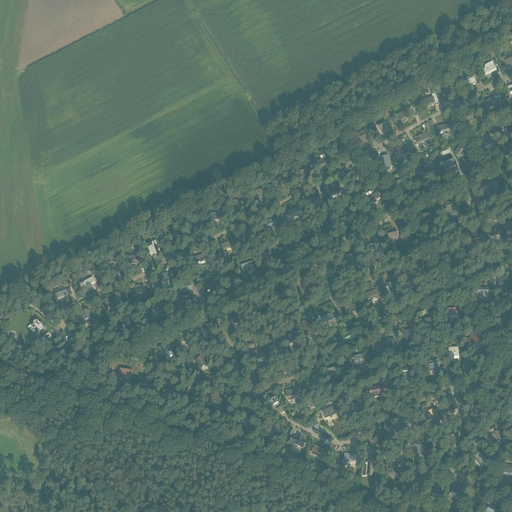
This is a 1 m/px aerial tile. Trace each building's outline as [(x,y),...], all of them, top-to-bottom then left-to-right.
[(484,69),(483,69),(484,71),(484,73),(486,76),(488,74),(492,72),(495,71),(494,69),(495,69),(493,65),(493,64),(492,62),(485,65),(484,68),(484,69)] [(465,82),(462,83),(463,84),(465,89),(468,88),(472,85),(475,84),(474,82),(475,81),(473,78),(469,79),(469,78),(467,78),(465,79),(464,80),(465,82)] [(445,91),(443,96),(448,98),(449,95),(452,96),(453,94),(455,94),(457,90),(452,88),(451,90),(448,89),(447,91),(445,91)] [(425,100),(422,101),(422,103),(424,108),(431,106),(435,105),(434,104),(433,99),(437,98),(435,94),(431,94),(432,98),(427,99),(427,98),(426,98),(425,98),(425,99),(425,100)] [(483,102),(484,105),(487,111),(497,107),(497,105),(494,98),(483,102)] [(461,113),(462,117),(464,117),(465,119),(467,118),(467,117),(472,115),(472,116),(478,114),(477,113),(478,112),(477,108),(461,113)] [(407,110),(397,115),(398,118),(400,122),(402,121),(402,122),(403,123),(406,121),(406,120),(406,119),(405,118),(407,117),(408,118),(410,117),(413,115),(409,109),(407,110)] [(377,126),(379,128),(381,132),(388,128),(384,122),(377,126)] [(437,128),(438,132),(439,134),(453,130),(451,124),(437,128)] [(504,127),(499,128),(499,133),(502,132),(502,134),(503,139),(506,138),(506,139),(507,139),(507,138),(510,138),(510,133),(509,130),(504,131),(504,127)] [(358,137),(359,140),(362,144),(368,140),(364,133),(358,137)] [(414,139),(416,142),(417,144),(424,142),(426,146),(432,144),(428,134),(414,139)] [(478,142),(480,145),(481,145),(482,147),(484,147),(484,145),(489,144),(489,145),(492,144),(489,135),(486,136),(486,139),(478,142)] [(399,148),(396,149),(397,152),(398,155),(404,153),(404,154),(409,153),(406,146),(404,146),(402,141),(397,142),(399,148)] [(335,152),(336,153),(338,158),(340,157),(340,156),(341,156),(341,155),(344,153),(345,154),(347,153),(347,152),(348,152),(346,147),(335,152)] [(459,151),(456,156),(461,159),(465,161),(468,157),(471,152),(467,150),(465,152),(463,150),(462,152),(459,151)] [(312,164),(315,170),(320,168),(319,167),(324,164),(325,165),(327,164),(326,162),(327,162),(324,154),(319,157),(321,160),(312,164)] [(390,166),(388,156),(381,158),(384,168),(390,166)] [(444,163),(444,164),(446,168),(451,166),(451,167),(455,166),(452,159),(444,163)] [(459,174),(457,169),(461,168),(460,165),(447,169),(449,178),(459,174)] [(436,168),(430,170),(433,177),(439,175),(436,168)] [(297,171),(297,173),(298,178),(306,176),(304,169),(297,171)] [(360,170),(349,174),(351,181),(362,177),(360,170)] [(414,175),(411,180),(420,184),(422,180),(423,180),(426,176),(421,173),(420,176),(418,174),(416,177),(414,175)] [(480,186),(482,190),(482,191),(489,189),(491,193),(499,189),(496,182),(497,182),(496,179),(480,186)] [(274,183),(274,185),(275,190),(279,189),(278,188),(284,186),(284,187),(286,187),(286,185),(287,185),(286,180),(274,183)] [(401,189),(404,188),(401,180),(392,184),(393,186),(394,186),(396,190),(398,189),(399,188),(401,188),(401,189)] [(328,189),(330,193),(331,195),(336,193),(337,194),(340,193),(337,185),(328,189)] [(253,195),(253,196),(254,201),(257,200),(257,199),(262,197),(263,199),(265,198),(264,195),(266,195),(265,191),(264,188),(258,190),(259,193),(253,195)] [(463,195),(464,198),(465,198),(467,201),(472,199),(472,201),(475,200),(472,192),(463,195)] [(377,193),(366,198),(368,204),(371,203),(372,204),(373,204),(376,203),(377,202),(377,201),(376,200),(379,199),(378,197),(379,197),(377,193)] [(308,200),(309,204),(310,203),(310,206),(320,203),(319,197),(308,200)] [(231,205),(231,206),(233,211),(235,210),(235,209),(240,208),(240,209),(243,208),(242,206),(244,206),(243,202),(238,203),(238,201),(237,200),(233,201),(232,203),(233,204),(231,205)] [(443,211),(445,216),(446,217),(449,215),(448,213),(453,211),(450,206),(452,206),(450,203),(444,206),(446,210),(443,211)] [(287,211),(289,215),(290,217),(300,213),(298,207),(287,211)] [(358,207),(351,210),(355,218),(358,217),(359,217),(362,215),(358,207)] [(210,215),(211,216),(212,221),(215,220),(214,219),(220,218),(220,219),(222,219),(222,216),(223,216),(222,212),(210,215)] [(424,223),(429,221),(428,216),(431,216),(430,212),(419,215),(420,219),(423,218),(424,223)] [(339,219),(340,221),(342,226),(348,224),(345,217),(339,219)] [(263,227),(267,229),(268,227),(271,228),(272,226),(274,227),(276,222),(272,220),(270,222),(268,221),(267,224),(265,222),(263,227)] [(199,221),(188,226),(191,232),(195,230),(194,229),(198,227),(199,228),(201,227),(200,225),(201,224),(199,221)] [(318,233),(321,232),(322,233),(326,231),(327,233),(331,231),(330,227),(330,225),(323,227),(321,221),(315,223),(318,233)] [(242,234),(242,236),(244,236),(245,240),(250,238),(251,239),(254,238),(251,231),(242,234)] [(387,233),(389,241),(390,242),(395,240),(396,242),(399,241),(396,231),(387,233)] [(299,237),(299,238),(301,243),(306,241),(307,245),(312,244),(308,234),(299,237)] [(167,240),(166,243),(172,246),(173,243),(176,244),(177,242),(179,242),(181,237),(176,236),(175,238),(172,237),(171,239),(169,239),(169,241),(167,240)] [(471,241),(472,245),(473,247),(476,245),(477,247),(481,245),(481,244),(483,243),(481,237),(471,241)] [(231,241),(220,246),(221,250),(222,252),(223,253),(226,252),(226,250),(234,247),(231,241)] [(365,251),(369,253),(370,251),(373,252),(374,250),(376,250),(378,245),(374,244),(373,246),(370,245),(369,248),(366,247),(365,251)] [(144,247),(146,252),(148,256),(151,255),(151,256),(156,254),(156,253),(159,251),(156,245),(148,249),(147,246),(144,247)] [(456,247),(458,252),(459,255),(465,252),(462,245),(456,247)] [(259,256),(260,258),(263,263),(266,261),(269,259),(267,255),(266,253),(259,256)] [(447,263),(453,261),(450,254),(444,256),(447,263)] [(125,257),(125,259),(126,264),(129,263),(129,262),(135,261),(135,262),(138,262),(137,259),(138,259),(138,255),(125,257)] [(205,263),(202,255),(193,258),(194,261),(195,260),(196,264),(199,263),(199,264),(200,264),(200,263),(201,263),(202,264),(205,263)] [(354,255),(345,256),(345,259),(346,259),(347,263),(353,262),(353,263),(356,263),(354,255)] [(243,264),(239,265),(242,272),(246,271),(253,268),(252,264),(251,261),(243,264)] [(423,262),(412,265),(414,271),(416,271),(417,272),(420,271),(421,270),(421,269),(423,269),(423,266),(424,266),(423,262)] [(335,272),(334,264),(324,265),(325,268),(326,268),(327,272),(329,271),(329,272),(330,271),(332,271),(332,272),(335,272)] [(103,271),(104,272),(106,277),(109,276),(108,274),(113,272),(113,273),(116,272),(115,271),(117,271),(114,265),(103,271)] [(173,272),(154,276),(155,282),(154,282),(154,285),(167,282),(168,280),(174,278),(173,272)] [(225,277),(226,280),(227,285),(236,282),(234,275),(225,277)] [(294,280),(297,287),(306,283),(302,276),(294,280)] [(399,279),(401,283),(403,286),(409,283),(406,276),(399,279)] [(497,279),(498,282),(499,286),(510,284),(508,276),(497,279)] [(81,283),(82,285),(84,289),(87,288),(86,287),(91,284),(91,286),(94,284),(93,283),(94,283),(92,278),(92,277),(81,283)] [(387,285),(389,289),(391,295),(397,292),(392,282),(387,285)] [(206,286),(207,290),(208,292),(211,291),(212,292),(217,291),(216,290),(220,289),(218,283),(206,286)] [(132,290),(132,294),(133,295),(143,292),(143,290),(145,290),(144,286),(139,287),(139,285),(134,286),(134,288),(131,289),(132,290)] [(68,289),(56,294),(58,298),(59,298),(60,300),(62,299),(62,297),(67,296),(67,297),(70,296),(68,289)] [(273,294),(275,297),(276,297),(277,299),(286,295),(284,289),(273,294)] [(480,298),(485,298),(485,293),(488,293),(488,289),(477,289),(477,293),(480,293),(480,298)] [(365,294),(367,298),(368,297),(369,300),(370,299),(371,301),(380,298),(379,296),(377,290),(365,294)] [(191,305),(190,299),(190,298),(188,293),(186,293),(186,294),(181,295),(181,294),(184,305),(186,305),(185,302),(190,301),(191,305)] [(102,302),(103,307),(104,309),(107,308),(107,309),(108,309),(108,308),(111,307),(110,305),(108,300),(102,302)] [(157,309),(149,312),(152,320),(159,318),(156,313),(159,312),(159,313),(162,312),(157,300),(154,302),(155,306),(156,305),(157,309)] [(249,307),(251,310),(252,310),(253,312),(262,307),(259,302),(249,307)] [(351,313),(354,312),(354,313),(356,314),(358,313),(359,311),(359,310),(361,309),(361,307),(361,305),(360,305),(359,303),(348,307),(349,311),(351,310),(351,313)] [(457,315),(455,307),(447,309),(448,316),(457,315)] [(89,311),(82,313),(83,320),(87,319),(91,318),(89,311)] [(333,314),(321,317),(320,317),(320,316),(317,317),(318,321),(321,321),(322,324),(326,322),(327,324),(337,321),(336,315),(333,316),(333,314)] [(236,316),(229,318),(232,325),(235,324),(235,325),(236,324),(239,323),(236,316)] [(421,319),(422,324),(422,327),(431,325),(430,317),(421,319)] [(38,335),(46,327),(36,318),(30,325),(35,330),(35,331),(38,335)] [(130,318),(123,321),(128,331),(131,330),(132,330),(131,330),(135,328),(130,318)] [(494,323),(495,323),(495,327),(496,327),(497,329),(503,328),(504,329),(507,329),(506,321),(505,318),(493,320),(494,323)] [(310,336),(308,321),(301,322),(302,330),(303,337),(310,336)] [(196,326),(196,329),(197,329),(198,332),(200,332),(200,333),(201,335),(205,335),(207,333),(206,331),(209,331),(208,324),(196,326)] [(414,338),(412,330),(404,332),(406,340),(407,340),(408,344),(412,343),(411,339),(414,338)] [(40,340),(43,343),(51,336),(48,333),(40,340)] [(109,337),(113,343),(119,340),(114,333),(109,337)] [(176,337),(177,341),(178,341),(178,343),(189,341),(188,335),(176,337)] [(287,337),(288,341),(288,344),(296,343),(294,335),(287,337)] [(475,335),(466,341),(469,348),(472,346),(472,345),(477,341),(476,338),(477,338),(475,335)] [(384,347),(386,347),(389,350),(395,350),(394,347),(394,340),(383,341),(383,344),(384,344),(384,347)] [(72,350),(70,348),(68,349),(63,342),(56,347),(60,352),(64,349),(65,351),(67,354),(72,350)] [(268,346),(269,350),(270,350),(271,352),(281,349),(280,343),(268,346)] [(169,344),(158,348),(159,350),(160,350),(161,353),(168,351),(168,352),(171,351),(169,344)] [(90,346),(84,351),(91,360),(97,355),(90,346)] [(458,348),(449,348),(449,351),(449,359),(458,359),(458,351),(458,348)] [(249,354),(251,357),(252,357),(253,359),(255,358),(255,359),(256,360),(260,358),(261,357),(261,356),(263,355),(262,354),(263,353),(262,351),(261,351),(260,349),(249,354)] [(351,356),(352,359),(353,364),(363,361),(362,354),(351,356)] [(196,359),(197,361),(200,368),(203,367),(204,367),(203,366),(206,365),(203,357),(196,359)] [(225,363),(226,366),(227,370),(238,368),(236,360),(225,363)] [(438,361),(428,363),(430,373),(433,372),(433,369),(439,368),(438,361)] [(120,368),(119,373),(119,376),(128,377),(128,373),(132,374),(133,370),(120,368)] [(413,368),(403,370),(403,374),(406,374),(407,379),(412,378),(411,373),(414,372),(413,368)] [(141,376),(140,384),(150,386),(152,378),(141,376)] [(310,377),(311,382),(311,387),(319,386),(318,376),(310,377)] [(165,381),(164,384),(162,389),(173,393),(175,384),(165,381)] [(387,393),(386,386),(381,387),(370,389),(371,396),(379,394),(381,394),(387,393)] [(189,387),(187,391),(186,394),(194,398),(197,391),(189,387)] [(468,392),(469,395),(476,394),(476,395),(479,394),(477,387),(466,390),(467,392),(468,392)] [(293,398),(295,398),(298,397),(297,390),(297,389),(285,391),(286,399),(287,399),(288,400),(289,401),(292,400),(293,399),(293,398)] [(273,406),(277,403),(275,398),(274,398),(272,395),(268,397),(266,403),(270,410),(272,411),(275,409),(273,406)] [(211,396),(210,399),(208,398),(207,405),(210,405),(210,403),(217,404),(217,405),(220,406),(222,399),(211,396)] [(452,396),(446,399),(448,404),(452,411),(455,410),(456,410),(458,408),(454,401),(452,396)] [(347,407),(348,409),(350,414),(353,413),(352,412),(358,409),(357,406),(358,405),(357,403),(347,407)] [(239,406),(235,411),(251,423),(255,418),(239,406)] [(335,414),(332,407),(322,412),(325,418),(335,414)] [(438,410),(432,413),(437,423),(443,420),(441,417),(443,416),(441,412),(439,413),(438,410)] [(392,430),(394,432),(401,436),(406,428),(397,422),(392,430)] [(270,424),(269,432),(274,433),(274,437),(279,438),(281,426),(270,424)] [(493,434),(492,435),(496,442),(499,440),(500,440),(502,438),(499,431),(498,432),(497,430),(496,427),(490,430),(492,433),(493,434)] [(379,447),(384,440),(375,434),(370,441),(379,447)] [(291,436),(288,444),(291,445),(292,447),(296,448),(298,447),(303,449),(306,442),(302,441),(303,438),(298,437),(297,438),(291,436)] [(448,441),(449,443),(451,448),(454,447),(455,447),(458,445),(456,441),(455,439),(448,441)] [(412,444),(411,453),(413,454),(419,455),(420,446),(414,445),(412,444)] [(314,449),(313,452),(318,455),(318,457),(321,458),(324,451),(314,446),(313,448),(314,449)] [(486,461),(478,453),(473,458),(477,462),(478,461),(481,464),(484,462),(485,463),(486,461)] [(345,454),(344,461),(355,463),(355,460),(356,455),(345,454)] [(511,475),(511,466),(504,465),(503,475),(511,475)] [(388,471),(388,474),(388,475),(395,475),(395,476),(398,476),(397,466),(394,466),(394,468),(386,469),(387,471),(388,471)] [(414,480),(415,484),(422,483),(422,484),(425,483),(424,476),(413,478),(413,480),(414,480)] [(452,488),(451,493),(456,495),(456,496),(457,497),(457,498),(460,499),(462,493),(464,488),(453,485),(452,488)] [(433,490),(431,497),(441,500),(443,493),(433,490)] [(471,496),(470,501),(469,503),(472,504),(472,507),(478,508),(479,505),(481,506),(482,498),(471,496)]
